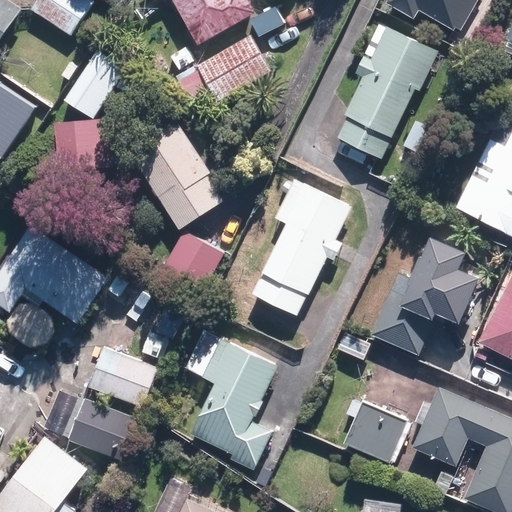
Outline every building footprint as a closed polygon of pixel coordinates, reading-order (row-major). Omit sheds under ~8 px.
[(0,0),(0,46),(25,8),(12,0),(0,0)] [(96,1),(94,0),(37,0),(32,8),(73,35),(96,1)] [(172,0),(199,45),(257,12),(250,0),(172,0)] [(387,0),(417,19),(423,9),(461,33),(477,8),(469,3),(470,0),(387,0)] [(383,158),(416,88),(421,91),(440,50),(380,23),(358,72),(366,76),(338,138),(383,158)] [(511,29),(503,48),(511,52),(511,29)] [(196,113),(272,70),(253,35),(176,78),(196,113)] [(128,68),(99,49),(66,99),(95,118),(128,68)] [(0,156),(3,159),(38,104),(4,82),(0,87),(0,156)] [(180,227),(224,198),(208,173),(211,171),(175,117),(127,149),(180,227)] [(106,118),(57,122),(61,171),(110,167),(106,118)] [(433,125),(417,118),(404,148),(419,155),(433,125)] [(511,124),(501,119),(459,205),(511,230),(511,124)] [(277,217),(286,221),(251,293),(298,315),(327,255),(336,259),(344,242),(336,238),(351,206),(347,203),(296,178),(277,217)] [(62,236),(35,219),(0,273),(0,300),(15,310),(28,290),(81,324),(111,276),(58,243),(62,236)] [(227,252),(186,231),(168,266),(208,287),(227,252)] [(511,276),(481,341),(511,355),(511,276)] [(452,321),(396,296),(379,334),(435,359),(452,321)] [(346,330),(339,349),(366,360),(373,341),(346,330)] [(280,365),(222,337),(204,375),(217,382),(193,432),(232,452),(229,458),(256,471),(276,431),(253,420),(280,365)] [(144,408),(160,366),(105,346),(89,387),(144,408)] [(511,367),(502,386),(511,391),(511,367)] [(496,511),(511,511),(511,417),(440,386),(414,446),(457,465),(469,436),(488,444),(465,498),(496,511)] [(141,418),(83,395),(67,436),(125,458),(141,418)] [(410,422),(363,402),(346,442),(393,462),(410,422)] [(75,511),(80,507),(67,498),(91,467),(48,434),(0,496),(0,511),(75,511)] [(178,511),(224,511),(186,495),(178,511)]
